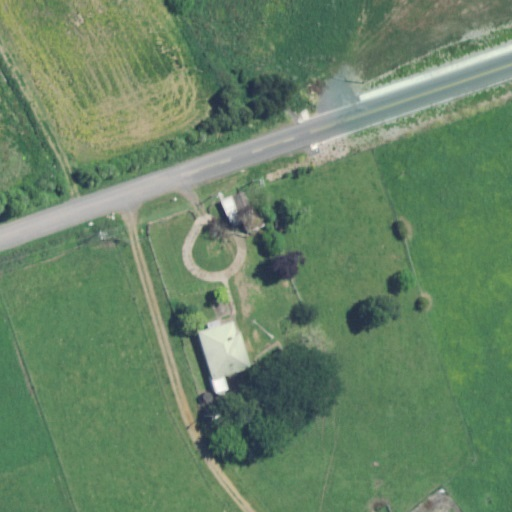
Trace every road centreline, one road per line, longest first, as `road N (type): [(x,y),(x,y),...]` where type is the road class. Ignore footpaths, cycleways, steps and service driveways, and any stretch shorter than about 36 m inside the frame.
road 1 (residential): [(0,237),(337,122)]
road 2 (residential): [(511,63),(337,122)]
